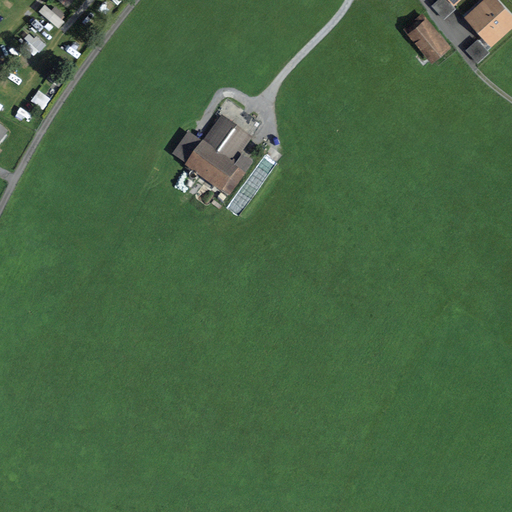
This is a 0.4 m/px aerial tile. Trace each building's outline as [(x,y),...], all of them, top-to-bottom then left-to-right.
[(447,0),(439,0),(433,6),(444,18),(454,8),(447,0)] [(480,12),(472,20),(485,34),(489,31),(495,38),(510,25),(503,17),(507,14),(494,0),(486,0),(477,9),(480,12)] [(425,23),(426,22),(421,15),(405,28),(410,35),(411,34),(432,59),(445,47),(425,23)] [(478,40),(467,50),(477,62),(488,51),(478,40)] [(222,118),(204,145),(188,134),(174,154),(229,194),(252,162),(244,156),(236,167),(231,163),(249,138),(222,118)]
